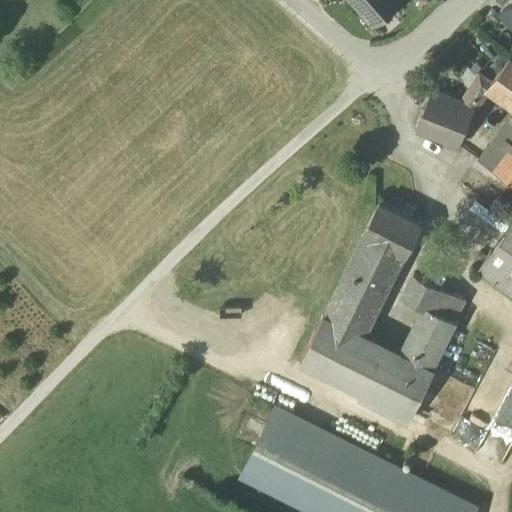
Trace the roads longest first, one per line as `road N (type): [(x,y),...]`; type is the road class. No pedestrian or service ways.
road 1 (track): [(387,70),(178,258),(0,450)]
road 2 (unknown): [(387,70),(412,123),(403,342)]
road 3 (residential): [(468,0),(387,70),(301,0)]
